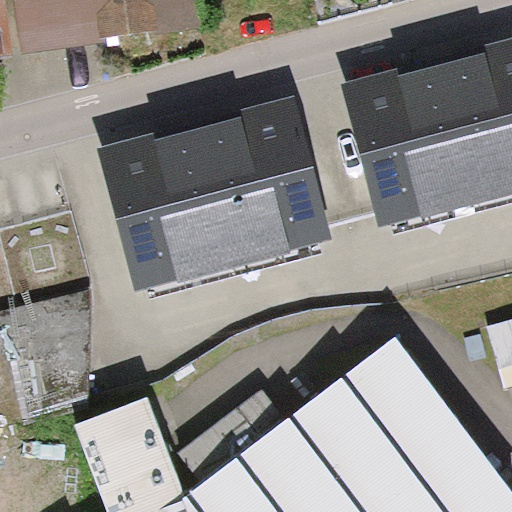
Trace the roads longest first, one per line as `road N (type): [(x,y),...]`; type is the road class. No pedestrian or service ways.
road 1 (residential): [(0,129),(493,0)]
road 2 (unknown): [(343,39),(376,278)]
